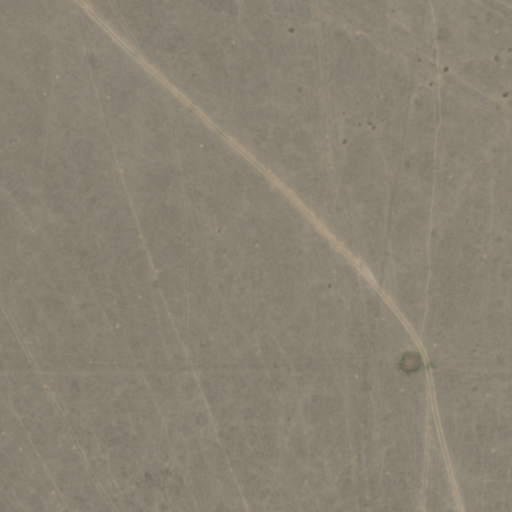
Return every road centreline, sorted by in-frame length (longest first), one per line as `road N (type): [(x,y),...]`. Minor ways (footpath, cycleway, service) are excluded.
road 1 (residential): [(284,511),(323,480),(511,96)]
road 2 (residential): [(114,0),(389,347)]
